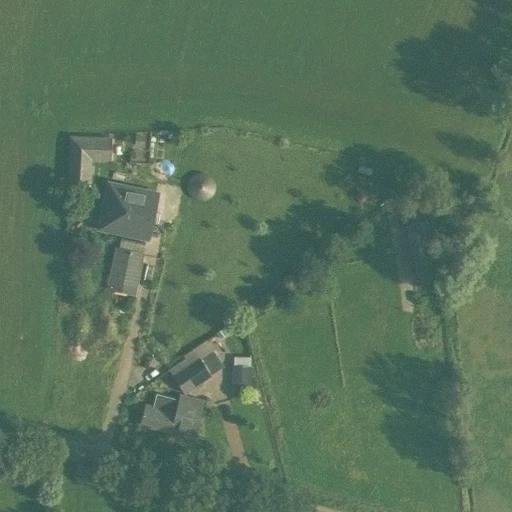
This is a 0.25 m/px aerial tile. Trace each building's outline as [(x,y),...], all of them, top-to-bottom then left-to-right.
[(149,131),(149,157),(163,157),(163,131),(149,131)] [(135,137),(135,155),(147,155),(148,137),(135,137)] [(68,181),(88,182),(89,158),(69,158),(68,181)] [(142,236),(154,187),(110,176),(97,224),(142,236)] [(434,249),(428,196),(411,198),(414,224),(409,225),(413,252),(434,249)] [(185,395),(211,377),(192,349),(182,356),(184,359),(168,370),(185,395)] [(179,395),(175,412),(145,405),(140,425),(192,439),(202,401),(179,395)]
